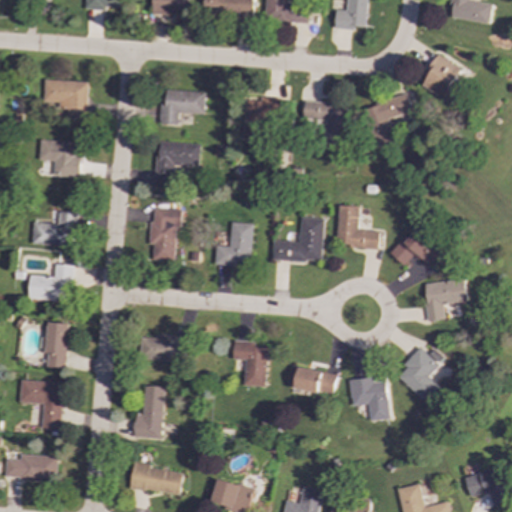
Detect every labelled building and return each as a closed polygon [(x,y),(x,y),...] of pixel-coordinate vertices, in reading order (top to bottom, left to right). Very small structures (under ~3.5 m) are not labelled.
[(121,0),(85,0),(85,9),(105,10),(105,7),(121,8),(121,0)] [(188,0),(152,0),(151,14),(175,15),(175,11),(188,12),(188,0)] [(203,0),(203,15),(252,17),(252,0),(203,0)] [(265,0),(264,21),(308,23),(308,4),(288,3),(288,0),(265,0)] [(365,29),(366,0),(346,0),(346,11),(335,10),(334,27),(365,29)] [(449,0),(447,17),(487,25),(490,4),(468,0),(449,0)] [(417,84),(448,106),(465,81),(457,76),(461,71),(438,55),(417,84)] [(87,82),(44,80),(43,102),(58,102),(58,109),(66,109),(66,117),(85,118),(87,82)] [(204,92),(165,90),(164,104),(159,104),(158,124),(177,125),(177,113),(203,114),(204,92)] [(364,107),(375,147),(393,142),(387,118),(410,112),(405,95),(364,107)] [(244,98),(242,141),(262,142),(263,123),(279,123),(280,100),(244,98)] [(303,102),(302,122),(325,123),(324,137),(343,138),(345,104),(303,102)] [(38,161),(53,161),(52,177),(78,178),(79,156),(74,156),(75,142),(39,140),(38,161)] [(199,144),(156,142),(154,187),(171,188),(173,167),(198,168),(199,144)] [(151,260),(173,261),(175,227),(180,227),(181,203),(169,203),(169,209),(151,208),(149,245),(152,245),(151,260)] [(378,248),(379,232),(356,230),(357,207),(337,206),(335,246),(378,248)] [(33,223),(31,245),(74,247),(75,213),(58,212),(58,224),(33,223)] [(322,219),(299,218),(298,242),(272,241),(271,260),(320,262),(322,219)] [(251,224),(230,223),(229,247),(215,246),(214,265),(235,266),(235,263),(250,263),(251,224)] [(390,255),(403,265),(414,253),(429,266),(442,251),(415,227),(390,255)] [(29,276),(27,299),(70,301),(72,265),(54,264),(54,277),(29,276)] [(465,303),(463,280),(423,283),(426,321),(443,320),(442,304),(465,303)] [(68,323),(47,322),(45,368),(65,368),(68,323)] [(180,361),(180,352),(186,352),(187,336),(155,335),(155,338),(141,337),(140,360),(180,361)] [(233,359),(244,360),(243,386),(265,386),(266,347),(254,347),(254,342),(233,341),(233,359)] [(439,387),(427,376),(438,365),(420,349),(395,376),(424,403),(439,387)] [(332,395),(336,375),(292,366),(288,387),(332,395)] [(385,381),(374,382),(373,377),(348,380),(351,406),(368,404),(370,421),(390,419),(385,381)] [(19,403),(43,404),(42,429),(60,430),(63,383),(20,380),(19,403)] [(133,437),(160,439),(165,388),(144,386),(141,414),(135,413),(133,437)] [(5,459),(4,478),(42,480),(42,478),(56,479),(58,457),(20,455),(19,460),(5,459)] [(129,489),(179,495),(182,471),(132,465),(129,489)] [(464,477),(470,498),(488,492),(492,507),(509,502),(499,467),(464,477)] [(233,511),(248,511),(254,489),(217,479),(211,502),(224,505),(223,509),(233,511)] [(401,511),(449,511),(448,502),(423,507),(419,484),(397,488),(401,511)] [(318,511),(322,491),(302,487),(299,504),(285,501),(282,511),(318,511)]
